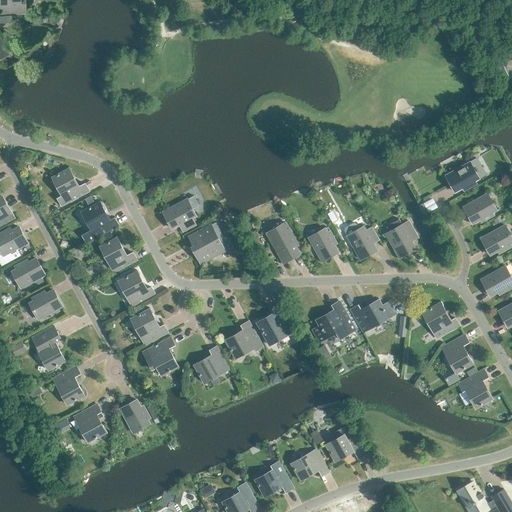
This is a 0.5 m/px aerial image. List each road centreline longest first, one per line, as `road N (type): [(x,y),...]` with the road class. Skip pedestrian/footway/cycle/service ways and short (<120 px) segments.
road 1 (unclassified): [(458,289),(434,280),(202,288)]
road 2 (unclassified): [(191,287),(165,274),(105,170),(13,141)]
road 3 (unclassified): [(112,361),(13,176),(13,141)]
road 4 (unclassified): [(300,511),(361,486),(511,453)]
